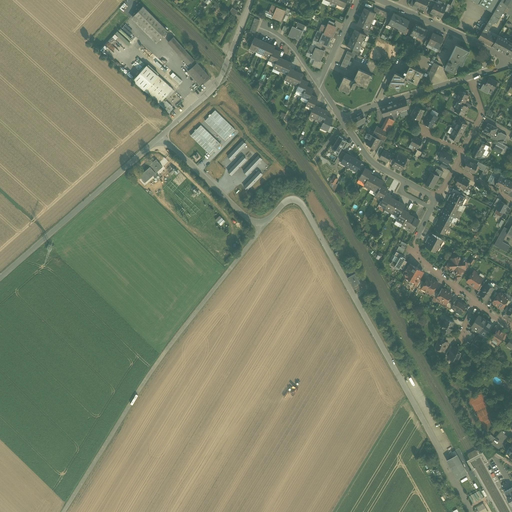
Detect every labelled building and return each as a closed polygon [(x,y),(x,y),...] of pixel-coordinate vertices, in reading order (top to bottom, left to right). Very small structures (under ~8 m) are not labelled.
[(425,10),(429,0),(428,0),(422,0),(419,8),(425,10)] [(471,0),(479,5),(480,4),(493,12),(500,0),(471,0)] [(511,0),(500,0),(493,12),(483,30),(487,32),(494,20),(497,22),(503,11),(510,16),(510,15),(511,13),(511,12),(511,0)] [(436,15),(440,5),(435,3),(430,13),(436,15)] [(284,15),(285,11),(272,5),(269,12),(268,12),(266,16),(272,19),(272,18),(280,21),(283,16),(284,15)] [(441,18),(446,8),(440,5),(436,15),(441,18)] [(168,31),(143,7),(133,16),(158,41),(168,31)] [(232,7),(228,14),(233,17),(237,10),(232,7)] [(373,12),(364,8),(362,14),(374,19),(376,14),(375,13),(373,12)] [(494,20),(487,32),(497,38),(498,35),(509,18),(510,16),(503,11),(497,22),(494,20)] [(393,28),(399,16),(394,13),(388,25),(393,28)] [(374,19),(362,14),(359,19),(371,24),(374,19)] [(398,30),(404,18),(399,16),(393,28),(398,30)] [(404,33),(409,21),(404,18),(398,30),(404,33)] [(371,24),(359,19),(357,24),(365,28),(369,30),(371,24)] [(135,29),(126,21),(120,30),(128,38),(135,29)] [(305,26),(298,23),(296,28),(292,26),(288,36),(292,38),(293,37),(299,39),(300,38),(302,31),(305,26)] [(322,25),(319,31),(331,37),(332,37),(334,32),(336,27),(333,26),(328,24),(326,27),(322,25)] [(411,33),(410,35),(413,37),(414,35),(417,36),(421,27),(415,24),(411,33)] [(423,39),(427,30),(421,27),(417,36),(423,39)] [(362,33),(354,30),(352,35),(364,41),(367,35),(362,33)] [(487,32),(483,30),(478,39),(492,46),(497,38),(487,32)] [(331,37),(319,31),(318,31),(315,38),(318,40),(317,42),(323,44),(328,47),(329,43),(328,43),(331,37)] [(433,46),(438,35),(433,33),(429,40),(427,44),(433,46)] [(364,41),(352,35),(350,41),(362,46),(364,47),(367,42),(364,41)] [(444,38),(438,35),(433,46),(438,49),(440,46),(444,38)] [(509,41),(498,35),(497,38),(492,46),(503,52),(509,41)] [(209,77),(173,37),(168,42),(191,68),(189,70),(197,79),(195,80),(200,85),(209,77)] [(256,52),(261,41),(254,38),(249,49),(256,52)] [(511,40),(510,40),(509,41),(503,52),(511,57),(511,56),(511,40)] [(263,54),(268,44),(261,41),(256,52),(261,54),(261,53),(263,54)] [(362,46),(350,41),(347,46),(353,49),(359,52),(362,46)] [(274,49),(275,47),(268,44),(263,54),(266,55),(265,56),(270,58),(274,49)] [(469,51),(456,44),(448,60),(446,63),(447,63),(444,68),(454,73),(459,63),(462,65),(469,51)] [(322,57),(324,51),(320,50),(315,47),(311,46),(306,56),(315,60),(312,65),(320,68),(322,62),(319,61),(321,57),(322,57)] [(278,57),(280,52),(274,49),(270,58),(269,60),(273,62),(273,61),(276,63),(278,57)] [(347,51),(340,67),(345,70),(348,65),(349,61),(351,57),(353,53),(352,53),(347,51)] [(280,71),(285,60),(278,57),(276,63),(274,68),(276,69),(280,71)] [(289,69),(292,63),(285,60),(280,71),(284,73),(285,73),(287,74),(289,69)] [(427,79),(431,81),(438,64),(433,62),(427,79)] [(161,68),(165,72),(170,67),(166,63),(161,68)] [(173,89),(146,65),(133,80),(159,104),(163,100),(164,101),(166,100),(167,99),(165,97),(173,89)] [(422,72),(409,66),(404,77),(395,73),(389,84),(399,89),(402,83),(404,84),(407,79),(417,84),(422,72)] [(287,74),(285,79),(287,80),(287,81),(291,83),(296,72),(289,69),(287,74)] [(353,80),(344,76),(339,88),(349,92),(351,86),(354,88),(357,82),(366,87),(372,75),(358,69),(353,80)] [(173,72),(170,75),(179,84),(182,81),(173,72)] [(296,72),(291,83),(296,85),(296,84),(298,85),(301,79),(303,75),(296,72)] [(497,82),(489,77),(485,85),(483,84),(481,87),(489,91),(490,88),(493,90),(497,82)] [(306,86),(308,82),(301,79),(298,85),(296,90),(299,91),(299,92),(303,94),(306,86)] [(311,95),(313,89),(306,86),(303,94),(301,97),(306,99),(308,100),(311,95)] [(466,102),(469,96),(459,91),(455,100),(457,101),(458,102),(464,105),(466,102)] [(317,98),(311,95),(308,100),(306,106),(308,107),(312,109),(314,105),(317,98)] [(397,103),(399,112),(408,109),(406,101),(397,103)] [(467,107),(464,105),(458,102),(456,108),(454,111),(463,115),(467,107)] [(399,112),(397,103),(381,108),(383,117),(392,114),(394,121),(397,116),(396,113),(399,112)] [(316,119),(321,109),(314,105),(312,109),(309,117),(313,118),(314,118),(316,119)] [(424,110),(416,107),(411,117),(419,120),(424,110)] [(326,116),(328,112),(321,109),(316,119),(319,120),(318,121),(323,123),(326,116)] [(437,118),(429,113),(423,123),(432,128),(434,124),(437,118)] [(366,119),(363,114),(353,120),(357,127),(365,123),(365,122),(364,120),(366,119)] [(328,130),(333,119),(326,116),(323,123),(321,127),(328,130)] [(384,141),(394,121),(387,117),(381,128),(377,126),(372,136),(380,140),(384,141)] [(467,125),(458,120),(453,129),(463,133),(467,125)] [(497,128),(488,123),(483,132),(491,136),(493,137),(493,136),(497,128)] [(463,133),(453,129),(451,134),(449,137),(458,142),(463,133)] [(493,137),(491,136),(490,138),(497,142),(502,144),(507,136),(500,132),(500,133),(498,132),(496,137),(493,136),(493,137)] [(372,136),(367,134),(365,138),(369,140),(367,144),(375,149),(380,140),(372,136)] [(343,138),(339,136),(332,148),(335,149),(335,150),(339,153),(346,141),(342,139),(343,138)] [(422,141),(414,136),(410,144),(418,148),(422,141)] [(242,141),(227,156),(231,160),(246,145),(242,141)] [(485,145),(478,141),(471,154),(476,157),(477,155),(481,158),(485,150),(483,149),(485,145)] [(508,147),(502,144),(497,142),(495,146),(502,150),(501,153),(504,155),(508,147)] [(391,155),(384,151),(379,159),(387,163),(391,155)] [(452,156),(443,151),(438,159),(442,161),(448,164),(452,156)] [(348,167),(353,158),(345,153),(342,159),(340,162),(348,167)] [(243,156),(227,172),(231,176),(247,160),(243,156)] [(258,156),(243,171),(247,175),(262,160),(258,156)] [(406,160),(398,156),(392,166),(401,171),(406,160)] [(360,163),(361,162),(353,158),(348,167),(356,171),(357,169),(360,163)] [(150,167),(155,173),(162,167),(156,159),(149,166),(150,167)] [(476,165),(468,160),(464,168),(473,173),(477,166),(477,165),(476,165)] [(483,171),(486,166),(478,162),(476,165),(477,165),(477,166),(481,168),(480,170),(483,171)] [(150,167),(139,176),(145,182),(155,173),(150,167)] [(365,183),(370,174),(371,172),(365,168),(362,173),(359,178),(361,180),(365,183)] [(434,173),(440,177),(443,172),(437,168),(434,173)] [(258,171),(243,187),(247,191),(263,175),(258,171)] [(434,173),(430,171),(424,182),(423,182),(433,188),(440,177),(434,173)] [(371,188),(376,178),(370,174),(365,183),(364,185),(368,187),(371,188)] [(331,180),(329,182),(330,183),(332,184),(334,185),(335,184),(337,181),(338,179),(333,176),(331,180)] [(502,189),(507,180),(500,176),(498,179),(495,185),(495,186),(502,189)] [(469,182),(459,177),(455,184),(465,189),(469,182)] [(381,185),(383,182),(376,178),(371,188),(373,189),(373,190),(377,192),(381,185)] [(509,193),(511,187),(511,182),(507,180),(502,189),(509,193)] [(387,189),(381,185),(377,192),(375,196),(379,198),(380,198),(382,199),(384,194),(387,189)] [(465,198),(454,192),(451,199),(462,204),(465,198)] [(385,209),(391,198),(384,194),(382,199),(379,204),(381,206),(385,209)] [(392,212),(398,202),(391,198),(385,209),(389,211),(390,210),(392,212)] [(462,204),(451,199),(447,205),(458,210),(459,208),(459,209),(462,204)] [(496,209),(503,213),(507,205),(500,201),(497,207),(496,209)] [(402,210),(404,205),(398,202),(392,212),(395,213),(394,214),(398,216),(402,210)] [(458,210),(447,205),(444,211),(455,217),(458,212),(457,212),(458,210)] [(408,213),(402,210),(398,216),(396,220),(400,223),(400,222),(403,223),(408,214),(408,213)] [(455,217),(444,211),(441,217),(452,222),(453,220),(453,221),(455,217)] [(414,218),(408,214),(403,223),(402,225),(406,228),(407,227),(409,228),(414,218)] [(219,215),(215,219),(221,225),(225,221),(219,215)] [(452,222),(441,217),(438,223),(449,229),(451,225),(451,224),(452,222)] [(419,220),(414,218),(409,228),(408,230),(412,233),(419,220)] [(449,229),(438,223),(435,229),(445,235),(446,233),(447,233),(449,229)] [(507,229),(504,227),(494,245),(506,252),(510,246),(500,241),(507,229)] [(429,241),(439,246),(443,240),(432,234),(429,241)] [(439,246),(429,241),(425,247),(436,253),(439,246)] [(461,259),(454,254),(453,255),(451,256),(451,257),(450,259),(449,259),(449,261),(448,262),(447,262),(447,263),(447,264),(446,266),(453,270),(461,259)] [(404,260),(405,258),(403,257),(401,255),(399,259),(397,262),(394,267),(397,269),(398,268),(399,269),(399,268),(404,260)] [(467,265),(468,263),(461,259),(453,270),(461,275),(461,274),(463,273),(463,272),(464,271),(465,270),(466,270),(465,269),(466,267),(467,267),(468,266),(467,265)] [(410,264),(402,276),(405,277),(405,278),(406,279),(407,279),(414,282),(413,284),(415,285),(416,286),(419,279),(424,272),(410,264)] [(477,273),(474,271),(466,282),(474,287),(477,284),(478,285),(482,279),(476,274),(477,273)] [(348,278),(353,286),(359,283),(355,274),(348,278)] [(426,291),(433,280),(428,277),(425,282),(421,289),(426,292),(426,291)] [(438,283),(433,280),(426,291),(431,294),(432,294),(434,290),(438,283)] [(494,288),(487,284),(484,288),(482,290),(482,291),(479,295),(486,300),(494,288)] [(441,301),(447,291),(445,289),(443,290),(442,289),(439,293),(436,298),(437,301),(440,303),(441,301)] [(450,292),(447,291),(441,301),(446,304),(448,301),(452,295),(450,294),(450,292)] [(501,292),(498,293),(492,302),(493,303),(494,305),(496,306),(504,295),(501,293),(501,292)] [(507,297),(504,295),(496,306),(499,308),(500,308),(502,309),(508,300),(507,297)] [(456,311),(461,302),(456,299),(453,304),(451,308),(453,309),(454,310),(456,311)] [(466,305),(461,302),(456,311),(458,313),(459,313),(461,314),(464,310),(466,305)] [(487,320),(478,315),(471,327),(479,332),(487,320)] [(450,333),(454,322),(445,319),(441,330),(450,333)] [(500,330),(497,329),(494,333),(490,340),(497,344),(502,338),(504,334),(502,332),(500,332),(500,330)] [(447,342),(438,339),(438,340),(439,340),(438,343),(437,343),(435,348),(439,349),(439,350),(443,352),(445,348),(446,346),(446,345),(447,342)] [(453,346),(452,348),(450,353),(448,357),(456,362),(460,355),(457,353),(458,351),(459,349),(453,346)] [(511,386),(507,382),(505,385),(503,388),(508,391),(511,386)] [(490,434),(487,439),(491,443),(495,438),(490,434)] [(465,474),(455,456),(448,460),(458,477),(465,474)] [(511,487),(511,488),(503,492),(506,497),(505,497),(509,504),(510,504),(511,508),(511,487)]
